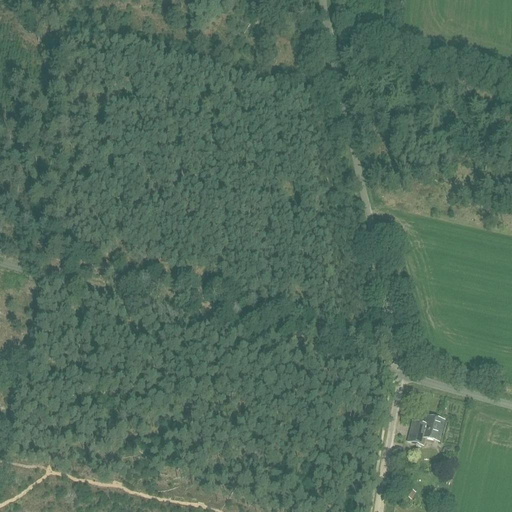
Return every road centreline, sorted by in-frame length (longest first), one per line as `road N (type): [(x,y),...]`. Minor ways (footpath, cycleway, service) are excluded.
road 1 (unclassified): [(401,374),(0,263)]
road 2 (unclassified): [(401,374),(321,0)]
road 3 (track): [(401,374),(377,511)]
